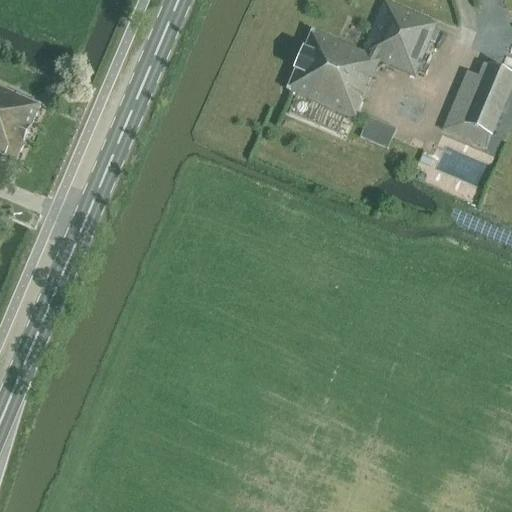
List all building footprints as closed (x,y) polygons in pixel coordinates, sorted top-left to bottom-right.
[(313,34),(288,92),(355,121),(379,64),(415,79),(437,26),(385,4),(363,55),(313,34)] [(480,80),(461,125),(493,138),(511,91),(511,75),(487,65),(486,68),(483,67),(478,79),(480,80)] [(0,89),(0,160),(15,167),(41,107),(0,89)] [(396,114),(415,119),(420,96),(401,92),(396,114)] [(393,139),(365,127),(360,140),(388,152),(393,139)] [(438,145),(431,170),(480,183),(486,158),(438,145)]
